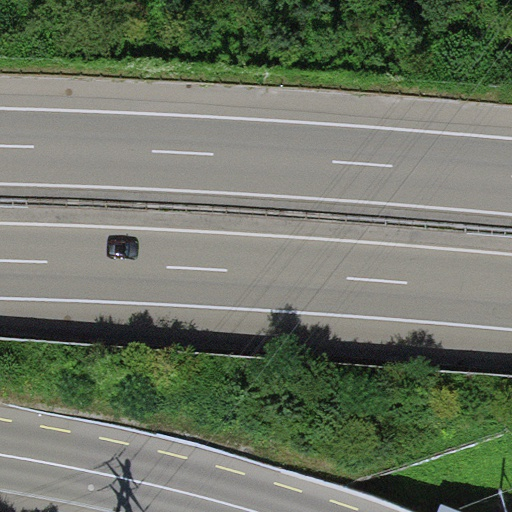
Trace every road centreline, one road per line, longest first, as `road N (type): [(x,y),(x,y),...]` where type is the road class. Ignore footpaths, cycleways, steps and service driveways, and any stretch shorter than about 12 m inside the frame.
road 1 (motorway): [(511,186),(346,166),(0,150)]
road 2 (motorway): [(0,265),(295,276),(511,298)]
road 3 (primary): [(0,453),(257,511)]
